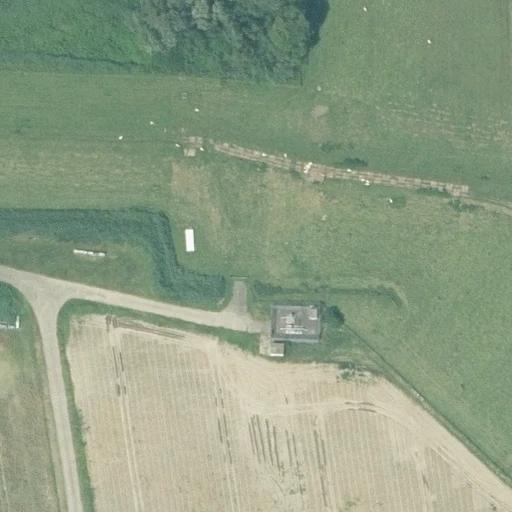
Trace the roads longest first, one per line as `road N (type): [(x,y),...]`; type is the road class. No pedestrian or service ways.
road 1 (track): [(511,202),(189,139),(0,137)]
road 2 (unclassified): [(78,511),(50,333),(39,306),(0,281)]
